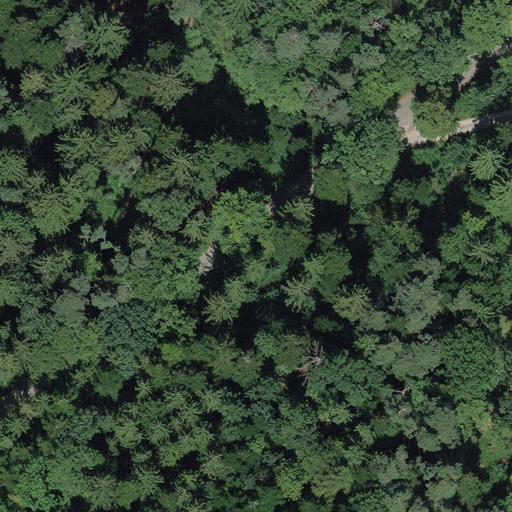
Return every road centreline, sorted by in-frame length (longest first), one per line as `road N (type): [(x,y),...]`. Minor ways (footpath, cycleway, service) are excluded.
road 1 (unclassified): [(0,422),(511,49)]
road 2 (track): [(149,314),(343,389),(467,406)]
